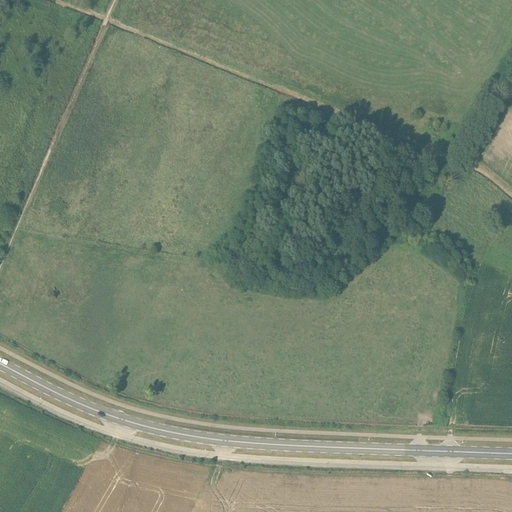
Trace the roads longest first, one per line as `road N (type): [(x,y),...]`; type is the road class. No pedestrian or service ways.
road 1 (secondary): [(0,364),(86,407),(173,433),(511,454)]
road 2 (track): [(114,0),(0,266)]
